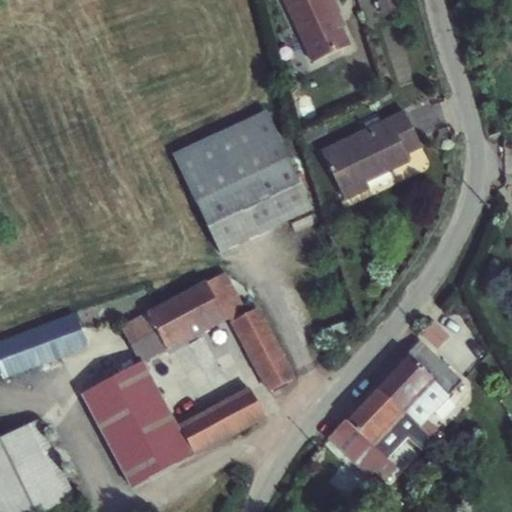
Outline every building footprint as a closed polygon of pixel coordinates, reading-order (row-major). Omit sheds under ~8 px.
[(337,20),(329,0),(281,0),(310,69),(346,54),(333,22),(337,20)] [(163,151),(191,210),(281,167),(254,109),(163,151)] [(402,118),(320,161),(343,206),(368,194),(365,188),(407,167),(403,158),(395,142),(410,134),(402,118)] [(395,142),(403,158),(418,150),(410,134),(395,142)] [(281,167),(191,210),(188,211),(210,255),(309,208),(288,164),(281,167)] [(216,286),(144,327),(163,358),(214,328),(226,333),(266,401),(288,388),(241,308),(233,313),(216,286)] [(423,334),(441,347),(452,333),(434,319),(423,334)] [(129,502),(262,425),(243,395),(172,437),(136,375),(141,371),(163,358),(144,327),(104,349),(123,383),(76,411),(129,502)] [(67,329),(0,359),(0,386),(2,390),(79,357),(67,329)] [(339,329),(325,333),(327,345),(342,342),(339,329)] [(376,382),(405,407),(440,438),(446,431),(425,413),(459,373),(444,360),(415,335),(404,349),(376,382)] [(375,443),(405,407),(376,382),(346,418),(375,443)] [(434,445),(440,438),(411,413),(406,419),(434,445)] [(375,443),(346,418),(331,437),(385,483),(400,464),(375,443)] [(66,511),(31,438),(0,453),(0,511),(66,511)]
